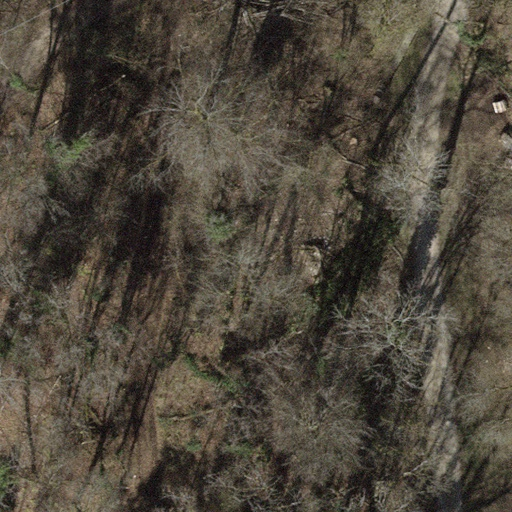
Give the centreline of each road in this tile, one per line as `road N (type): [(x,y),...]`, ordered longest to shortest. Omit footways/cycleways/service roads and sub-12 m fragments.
road 1 (track): [(465,0),(427,96),(422,195),(454,511)]
road 2 (track): [(0,115),(65,24),(115,0)]
